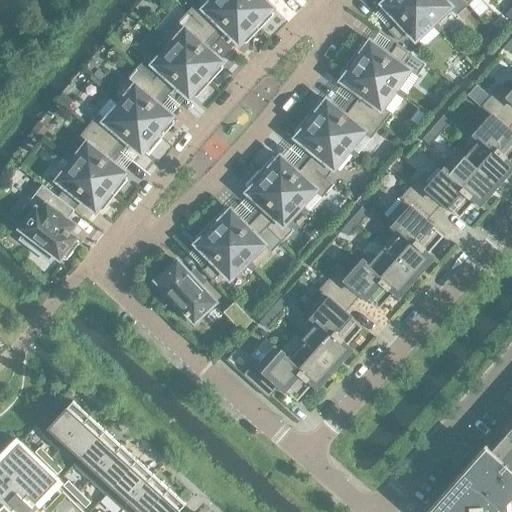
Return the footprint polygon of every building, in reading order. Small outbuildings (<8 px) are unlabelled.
[(198,0),(187,12),(213,35),(222,26),(239,42),(242,40),(246,44),(260,29),(230,0),(212,0),(206,7),(198,0)] [(265,0),(230,0),(260,29),(274,14),(270,10),(273,7),(265,0)] [(412,0),(384,0),(386,1),(383,3),(399,21),(389,31),(399,41),(409,31),(416,39),(432,25),(434,23),(412,0)] [(462,0),(467,5),(468,5),(463,0),(412,0),(434,23),(436,21),(452,6),(445,0),(462,0)] [(186,28),(170,46),(210,83),(224,68),(219,64),(222,61),(204,45),(213,35),(187,12),(202,26),(194,35),(186,28)] [(351,57),(396,89),(397,87),(410,69),(401,63),(409,52),(397,43),(389,55),(370,41),(368,44),(363,41),(351,57)] [(196,98),(210,83),(170,46),(153,64),(161,71),(153,80),(138,67),(137,68),(163,90),(172,81),(189,97),(192,94),(196,98)] [(383,107),(394,91),(396,89),(351,57),(339,74),(344,77),(342,80),(361,94),(354,105),(381,126),(391,113),(383,107)] [(155,100),(163,90),(137,68),(126,80),(134,86),(122,101),(120,103),(162,138),(175,122),(170,118),(173,116),(155,100)] [(511,113),(511,92),(510,95),(500,85),(491,96),(511,114),(511,113)] [(511,163),(510,161),(511,158),(511,131),(503,123),(510,115),(511,116),(511,114),(491,96),(482,106),(492,115),(476,133),(511,164),(511,163)] [(320,99),(307,115),(350,149),(352,147),(363,132),(371,139),(381,126),(354,105),(346,115),(327,100),(325,103),(320,99)] [(98,113),(88,125),(115,147),(123,137),(142,153),(144,150),(149,154),(162,138),(120,103),(118,105),(106,119),(98,113)] [(315,153),(307,162),(333,185),(334,184),(318,171),(326,161),(334,168),(348,151),(350,149),(307,115),(294,131),(299,134),(297,138),(315,153)] [(444,115),(433,127),(440,133),(450,121),(444,115)] [(107,157),(115,147),(88,125),(78,138),(86,144),(74,159),(73,161),(116,195),(128,179),(124,175),(126,172),(107,157)] [(430,144),(440,133),(433,127),(423,138),(430,144)] [(498,184),(511,167),(511,164),(476,133),(476,134),(481,138),(466,154),(459,147),(458,148),(498,184)] [(458,148),(442,166),(482,202),(498,184),(458,148)] [(260,170),(300,207),(302,205),(315,191),(322,197),(333,185),(307,162),(298,172),(281,156),(278,159),(274,155),(260,170)] [(103,211),(116,195),(73,161),(71,163),(58,180),(66,187),(58,197),(57,198),(68,206),(69,205),(77,195),(96,210),(98,207),(103,211)] [(481,203),(482,202),(442,166),(441,167),(444,169),(429,186),(418,177),(409,187),(436,211),(436,210),(431,205),(438,196),(460,217),(476,199),(481,203)] [(248,192),(266,208),(257,217),(267,227),(281,241),(292,230),(285,223),(299,209),(300,207),(260,170),(246,185),(251,189),(248,192)] [(62,227),(75,209),(69,205),(68,206),(57,198),(58,197),(42,184),(27,203),(14,220),(23,227),(22,228),(26,232),(22,238),(31,246),(36,239),(60,257),(61,256),(66,260),(79,242),(74,239),(75,237),(70,233),(71,232),(66,228),(65,229),(62,227)] [(404,200),(388,218),(432,258),(433,257),(428,253),(444,235),(422,215),(429,206),(435,211),(436,211),(409,187),(400,197),(404,200)] [(352,218),(359,224),(369,212),(362,206),(352,218)] [(265,244),(258,236),(267,227),(257,217),(248,227),(231,210),(228,212),(224,208),(210,222),(248,261),(250,259),(265,244)] [(341,230),(348,236),(359,224),(352,218),(341,230)] [(416,275),(432,258),(388,218),(387,219),(399,229),(384,247),(416,275)] [(248,261),(210,222),(195,237),(199,241),(196,243),(213,260),(203,270),(213,281),(223,271),(231,278),(246,263),(248,261)] [(364,259),(363,260),(400,293),(416,275),(384,247),(369,264),(364,259)] [(354,302),(355,301),(349,296),(357,288),(379,308),(395,290),(400,294),(400,293),(363,260),(348,278),(337,269),(328,279),(354,302)] [(195,320),(216,301),(177,261),(157,279),(176,299),(172,303),(183,315),(187,312),(195,320)] [(353,303),(354,302),(328,279),(319,289),(322,292),(306,310),(351,349),(352,348),(347,344),(363,326),(340,306),(348,298),(353,303)] [(280,298),(270,310),(277,316),(287,304),(280,298)] [(251,320),(235,303),(225,312),(242,330),(251,320)] [(277,316),(270,310),(260,322),(267,328),(277,316)] [(335,367),(351,349),(306,310),(318,321),(302,338),(335,367)] [(275,344),(274,346),(319,385),(335,367),(302,338),(287,355),(275,344)] [(256,360),(243,374),(269,398),(271,396),(265,391),(275,380),(298,400),(314,382),(318,386),(319,385),(274,346),(259,363),(256,360)] [(44,432),(61,447),(88,417),(86,416),(85,418),(83,416),(79,412),(80,410),(71,402),(44,432)] [(88,420),(89,418),(88,417),(61,447),(77,462),(104,432),(95,424),(94,426),(90,422),(88,420)] [(77,462),(93,476),(120,446),(119,445),(117,446),(115,444),(115,445),(111,441),(112,439),(104,432),(77,462)] [(487,447),(486,447),(511,470),(511,441),(505,435),(491,451),(487,447)] [(11,511),(12,511),(11,511),(28,511),(34,506),(33,505),(36,501),(37,502),(39,500),(36,497),(48,485),(50,487),(53,485),(59,479),(21,442),(20,443),(24,447),(11,461),(8,458),(9,457),(7,456),(0,463),(0,511),(11,511)] [(109,490),(136,460),(128,453),(126,454),(122,451),(120,449),(121,447),(120,446),(93,476),(109,490)] [(47,463),(51,458),(40,447),(35,452),(47,463)] [(511,499),(511,470),(486,447),(443,496),(448,501),(449,511),(441,511),(508,511),(508,503),(511,500),(511,499)] [(58,474),(62,469),(51,458),(47,463),(58,474)] [(152,475),(151,473),(149,475),(147,473),(143,470),(145,468),(136,460),(109,490),(125,505),(152,475)] [(125,505),(133,511),(147,511),(168,489),(160,481),(158,483),(154,479),(152,477),(154,476),(152,475),(125,505)] [(68,480),(64,485),(75,496),(80,491),(68,480)] [(178,511),(185,504),(168,489),(147,511),(178,511)] [(189,494),(185,490),(181,494),(185,498),(189,494)] [(75,496),(86,507),(91,502),(80,491),(75,496)]
